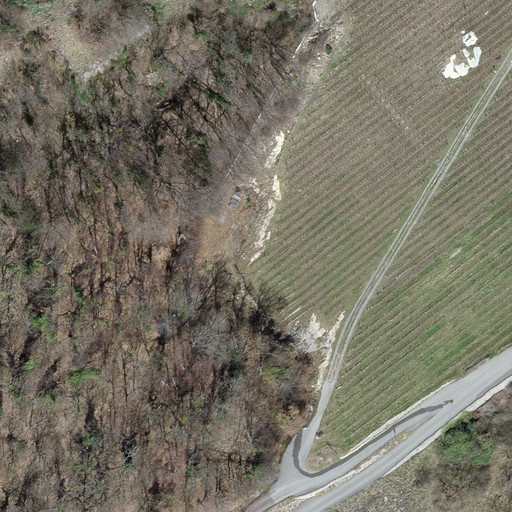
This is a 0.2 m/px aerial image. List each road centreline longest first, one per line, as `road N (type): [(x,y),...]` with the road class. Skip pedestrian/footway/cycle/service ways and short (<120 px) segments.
road 1 (track): [(511,48),(349,316),(277,499)]
road 2 (unclassified): [(445,414),(425,412),(322,480),(293,490)]
road 3 (unclassified): [(445,414),(314,511)]
